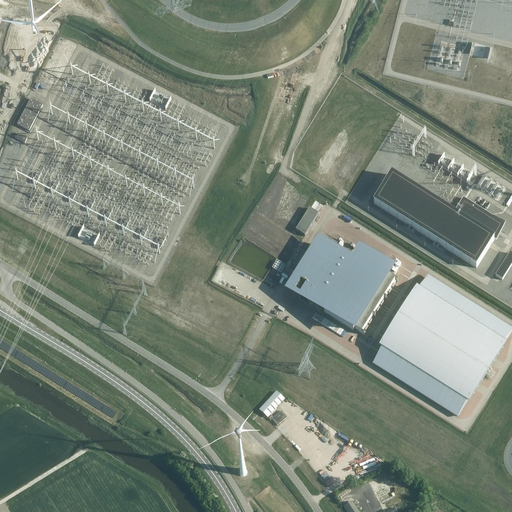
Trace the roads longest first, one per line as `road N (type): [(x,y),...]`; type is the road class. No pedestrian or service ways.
road 1 (unclassified): [(318,511),(265,444),(212,397),(11,270)]
road 2 (unclassified): [(247,511),(213,456),(163,404),(2,292),(11,270)]
road 3 (primary): [(165,422),(0,310)]
road 4 (unclassified): [(164,0),(195,21),(236,28),(295,0)]
